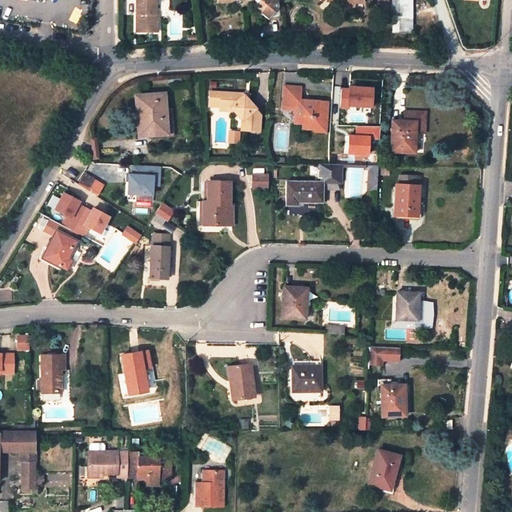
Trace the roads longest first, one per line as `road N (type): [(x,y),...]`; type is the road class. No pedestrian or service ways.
road 1 (residential): [(487,255),(261,251),(198,313),(0,314)]
road 2 (residential): [(504,65),(313,57),(111,72)]
road 3 (residential): [(487,255),(467,511)]
road 4 (unclassified): [(111,72),(0,255)]
road 5 (residential): [(504,65),(487,255)]
